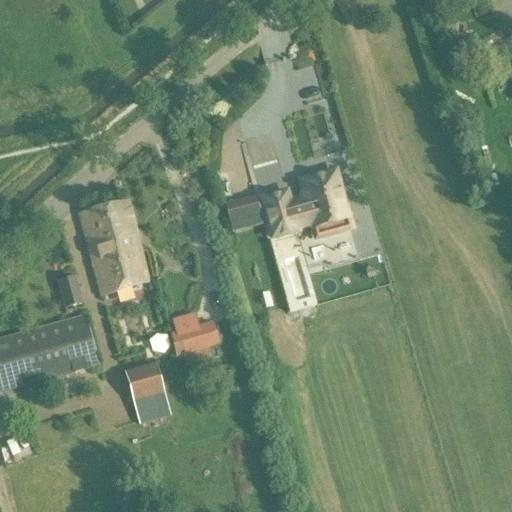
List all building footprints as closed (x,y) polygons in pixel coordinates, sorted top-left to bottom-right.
[(291,201),(289,191),(258,199),(270,244),(302,235),(301,232),(310,230),(314,244),(354,233),(350,221),(352,221),(338,170),(296,181),(301,198),(291,201)] [(102,298),(147,283),(128,203),(79,216),(102,298)] [(64,309),(81,304),(74,279),(57,284),(64,309)] [(0,393),(98,366),(85,318),(0,341),(0,393)] [(208,348),(218,344),(213,325),(171,337),(177,357),(182,356),(186,365),(211,357),(208,348)] [(139,427),(169,418),(155,367),(124,375),(139,427)]
